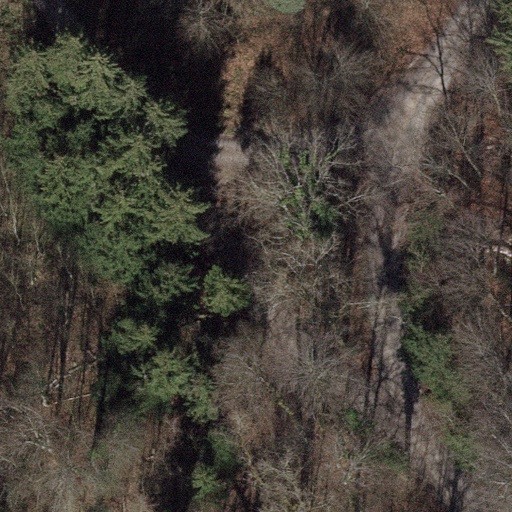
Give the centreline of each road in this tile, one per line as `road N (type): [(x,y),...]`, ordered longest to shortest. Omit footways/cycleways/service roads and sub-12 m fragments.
road 1 (track): [(44,0),(286,326),(425,468)]
road 2 (track): [(482,0),(409,117),(383,224),(393,351),(425,468)]
road 3 (track): [(129,119),(213,157),(317,154),(409,117)]
road 4 (track): [(286,326),(226,511)]
